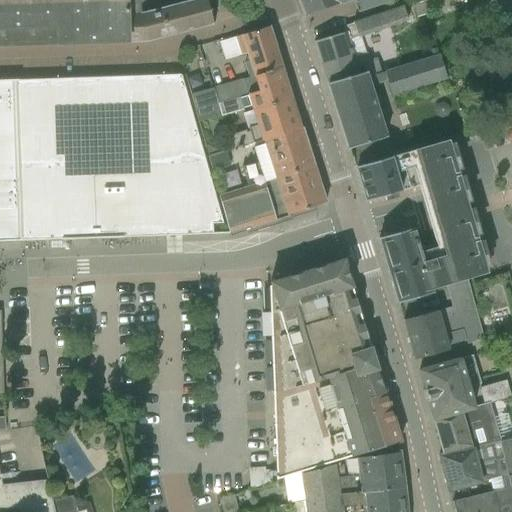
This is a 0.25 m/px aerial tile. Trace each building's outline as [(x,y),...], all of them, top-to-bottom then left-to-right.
[(0,0),(0,46),(145,41),(215,23),(214,22),(212,22),(206,0),(199,0),(143,15),(139,15),(138,3),(140,2),(143,0),(0,0)] [(369,8),(366,0),(298,0),(305,16),(347,0),(352,14),(369,8)] [(411,0),(417,17),(435,12),(431,0),(411,0)] [(315,42),(314,42),(327,84),(329,89),(381,73),(379,66),(376,58),(369,61),(366,54),(354,58),(348,41),(357,38),(361,37),(408,21),(403,8),(344,28),(345,32),(317,41),(315,42)] [(237,37),(236,37),(242,55),(247,53),(250,61),(245,63),(250,78),(244,80),(249,95),(259,92),(254,76),(281,68),(277,54),(276,48),(275,48),(270,32),(269,28),(268,28),(268,27),(237,37)] [(381,73),(329,89),(338,119),(348,149),(349,149),(353,164),(354,167),(387,157),(388,156),(368,87),(386,81),(392,97),(446,79),(439,54),(384,71),(385,73),(381,74),(381,73)] [(202,109),(196,111),(199,124),(251,107),(253,111),(291,98),(289,92),(290,92),(287,80),(285,80),(281,68),(254,76),(259,92),(249,95),(232,100),(218,105),(217,105),(202,109)] [(0,242),(18,242),(22,242),(47,241),(50,241),(61,240),(61,241),(71,241),(71,240),(112,238),(112,239),(122,239),(122,238),(133,238),(137,238),(162,237),(166,237),(191,236),(194,236),(213,235),(213,224),(226,223),(218,194),(210,168),(205,168),(204,147),(185,76),(184,75),(182,75),(160,76),(156,76),(131,77),(128,77),(102,78),(99,78),(74,79),(70,79),(45,80),(41,80),(16,81),(14,81),(13,81),(0,81),(0,242)] [(227,84),(213,88),(218,105),(232,100),(227,84)] [(213,88),(191,95),(196,111),(202,109),(217,105),(218,105),(213,88)] [(249,131),(226,138),(227,141),(230,150),(231,151),(252,144),(262,141),(262,140),(300,128),(300,126),(298,121),(296,115),(298,114),(294,102),(292,103),(291,98),(253,111),(258,126),(248,129),(249,131)] [(437,104),(434,110),(436,116),(442,120),(448,117),(451,111),(449,105),(443,103),(437,104)] [(258,163),(242,168),(248,186),(314,166),(302,129),(301,128),(301,129),(300,128),(262,140),(262,141),(263,145),(253,148),(258,163)] [(431,290),(471,278),(487,274),(486,269),(490,268),(482,241),(478,242),(476,237),(481,235),(473,208),(468,210),(466,204),(471,202),(469,195),(463,176),(459,177),(457,171),(462,170),(454,143),(449,145),(448,140),(432,145),(356,168),(366,202),(383,197),(385,201),(397,198),(396,193),(419,187),(424,206),(435,244),(419,249),(413,228),(379,239),(398,304),(432,294),(431,290)] [(205,145),(208,156),(220,152),(219,146),(211,143),(205,145)] [(208,158),(212,171),(229,166),(225,153),(208,158)] [(248,187),(218,196),(226,223),(229,233),(250,226),(251,229),(289,217),(288,215),(325,203),(314,166),(248,186),(248,187)] [(276,477),(276,480),(398,442),(398,443),(400,442),(384,389),(382,389),(369,342),(368,342),(367,338),(367,337),(366,337),(362,326),(363,325),(363,324),(361,324),(358,313),(359,313),(359,311),(358,312),(354,301),(356,300),(355,298),(354,299),(350,288),(352,287),(343,260),(270,283),(278,308),(270,311),(271,337),(270,337),(271,340),(272,365),(271,365),(272,368),(273,368),(273,392),(273,395),(275,424),(274,424),(274,428),(275,428),(276,451),(275,451),(275,455),(276,455),(276,463),(275,463),(275,465),(276,465),(277,477),(276,477)] [(437,311),(404,321),(403,321),(403,323),(404,323),(413,357),(413,359),(448,350),(444,337),(463,332),(456,307),(437,312),(437,311)] [(421,370),(419,370),(419,373),(420,373),(425,390),(427,400),(432,417),(432,418),(433,420),(434,420),(435,419),(471,409),(473,409),(472,406),(467,388),(480,384),(472,356),(459,359),(457,360),(421,370)] [(492,385),(480,388),(484,405),(489,404),(511,398),(510,395),(506,381),(492,385)] [(248,453),(274,452),(272,391),(246,392),(248,453)] [(435,423),(434,423),(437,434),(438,439),(442,454),(495,441),(495,443),(499,442),(493,419),(489,404),(484,405),(473,409),(471,409),(435,419),(434,420),(435,423)] [(442,454),(439,455),(440,461),(442,466),(448,491),(481,483),(481,482),(493,479),(492,479),(509,475),(511,486),(511,437),(499,442),(495,443),(495,441),(442,454)] [(334,465),(301,475),(304,491),(337,486),(339,495),(404,488),(399,452),(398,452),(357,458),(359,475),(336,478),(334,465)] [(0,511),(52,511),(50,502),(46,480),(0,485),(0,511)] [(337,486),(304,491),(306,511),(341,511),(341,507),(366,505),(366,511),(405,511),(404,488),(339,495),(337,486)] [(511,511),(511,486),(452,502),(453,503),(462,501),(464,511),(511,511)] [(53,501),(50,502),(52,511),(86,511),(86,510),(77,511),(76,506),(73,496),(53,501)]
